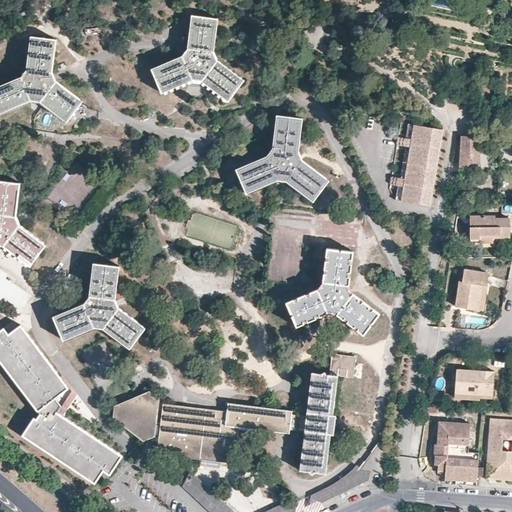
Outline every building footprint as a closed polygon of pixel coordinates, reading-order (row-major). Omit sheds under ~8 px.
[(246,81),(219,60),(216,52),(220,18),(196,14),(191,49),(185,57),(154,68),(163,93),(196,80),(205,81),(230,101),(246,81)] [(401,30),(399,41),(423,47),(426,35),(401,30)] [(83,100),(57,80),(53,72),(58,38),(32,36),(28,70),(23,76),(0,85),(0,108),(2,113),(33,101),(37,101),(43,101),(68,121),(75,111),(83,100)] [(293,80),(318,80),(315,65),(293,65),(293,80)] [(331,180),(303,158),(300,151),(305,117),(278,113),(274,148),(269,154),(237,167),(248,191),(279,178),(289,179),(314,199),(331,180)] [(434,207),(447,131),(411,125),(409,139),(401,138),(400,145),(409,147),(403,179),(394,178),(393,185),(400,187),(398,201),(434,207)] [(461,164),(481,167),(481,147),(480,136),(479,136),(462,134),(461,164)] [(47,244),(21,223),(17,216),(21,182),(0,180),(0,244),(5,245),(31,265),(47,244)] [(511,236),(511,218),(496,218),(496,216),(472,216),(472,242),(506,242),(506,237),(511,236)] [(381,314),(354,293),(351,285),(355,252),(329,248),(324,281),(319,289),(290,301),(299,325),(330,312),(339,313),(366,334),(381,314)] [(148,328),(121,307),(118,297),(121,266),(95,263),(91,295),(86,303),(55,315),(65,339),(98,327),(107,328),(132,348),(148,328)] [(0,300),(19,313),(31,295),(5,278),(8,274),(0,268),(0,300)] [(458,305),(468,307),(480,309),(483,285),(489,285),(491,273),(466,269),(464,281),(462,281),(458,305)] [(480,309),(468,307),(468,310),(485,313),(489,285),(483,285),(480,309)] [(73,392),(23,325),(10,333),(6,328),(0,332),(0,363),(38,416),(42,419),(39,424),(35,421),(23,441),(99,488),(106,477),(116,483),(130,461),(58,416),(65,411),(59,402),(73,392)] [(330,374),(339,375),(353,377),(356,356),(332,353),(330,374)] [(496,395),(497,371),(480,370),(480,371),(459,370),(458,392),(496,395)] [(237,461),(241,426),(292,432),(293,428),(306,429),(302,469),(328,472),(332,434),(335,434),(337,415),(335,415),(339,375),(330,374),(313,372),(308,415),(301,414),(294,413),(295,409),(255,405),(230,402),(230,410),(166,403),(163,423),(157,423),(159,399),(150,392),(118,406),(118,417),(147,437),(155,434),(162,435),(160,452),(237,461)] [(511,476),(511,477),(511,479),(511,419),(492,418),(491,431),(494,431),(491,464),(489,464),(488,478),(502,479),(502,476),(511,476)] [(473,423),(441,421),(440,444),(437,444),(436,455),(437,455),(437,464),(441,465),(440,471),(448,471),(448,479),(479,482),(481,452),(471,452),(473,423)] [(383,473),(387,443),(380,442),(358,470),(383,473)]
